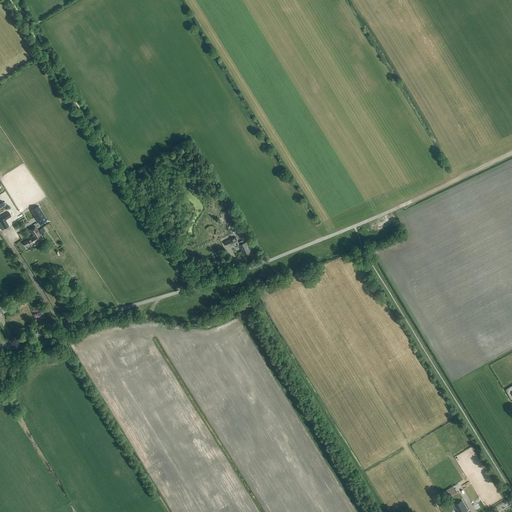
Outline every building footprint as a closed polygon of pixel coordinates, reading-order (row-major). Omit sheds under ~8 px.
[(40,225),(47,220),(38,206),(31,211),(40,225)] [(11,217),(8,212),(0,217),(0,221),(4,229),(9,226),(5,220),(11,217)] [(235,233),(241,230),(238,224),(232,227),(235,233)] [(31,246),(42,239),(34,226),(29,229),(33,236),(29,239),(24,243),(26,247),(30,244),(31,246)] [(227,247),(238,242),(236,237),(225,242),(227,247)] [(243,244),(242,241),(237,243),(238,246),(239,246),(244,255),(250,252),(246,242),(243,244)] [(26,296),(24,293),(15,299),(20,307),(32,299),(29,294),(26,296)] [(454,483),(455,486),(460,493),(465,490),(458,480),(454,483)] [(453,486),(445,491),(450,498),(458,493),(453,486)] [(455,505),(454,506),(457,511),(465,511),(468,510),(462,501),(456,504),(456,503),(455,504),(455,505)]
